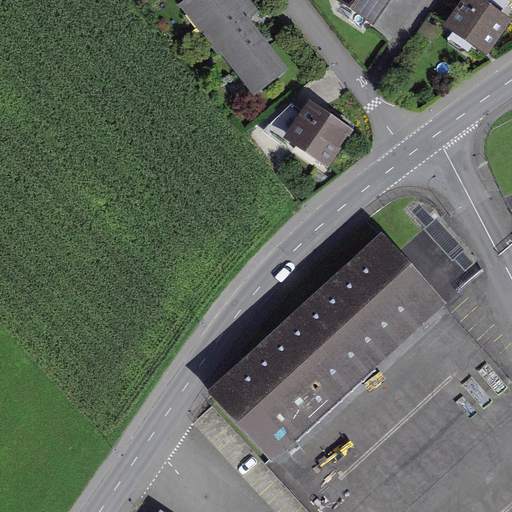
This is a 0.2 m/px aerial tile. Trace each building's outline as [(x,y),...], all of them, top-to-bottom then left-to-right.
[(191,0),(262,90),(295,64),(244,0),(191,0)] [(387,0),(335,0),(371,24),(387,0)] [(469,3),(450,30),(486,54),(504,27),(469,3)] [(316,100),(294,135),(338,161),(359,126),(316,100)] [(390,239),(216,391),(274,458),(449,305),(390,239)]
